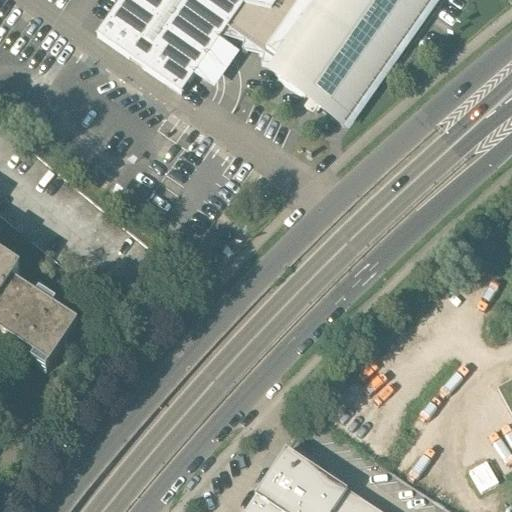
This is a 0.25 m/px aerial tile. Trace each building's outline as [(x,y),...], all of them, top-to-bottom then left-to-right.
[(124,0),(97,40),(181,99),(193,81),(215,95),(239,61),(218,47),(222,42),(244,47),(242,56),(263,61),(261,69),(277,73),(269,84),(343,136),(437,0),(124,0)] [(59,103),(41,126),(111,181),(129,159),(59,103)] [(0,311),(13,293),(22,279),(0,264),(0,311)] [(80,337),(56,321),(59,316),(42,305),(38,310),(13,293),(0,311),(0,344),(52,379),(80,337)] [(511,387),(497,395),(511,422),(511,387)] [(373,511),(287,455),(248,511),(373,511)] [(467,474),(478,496),(498,486),(487,464),(467,474)]
